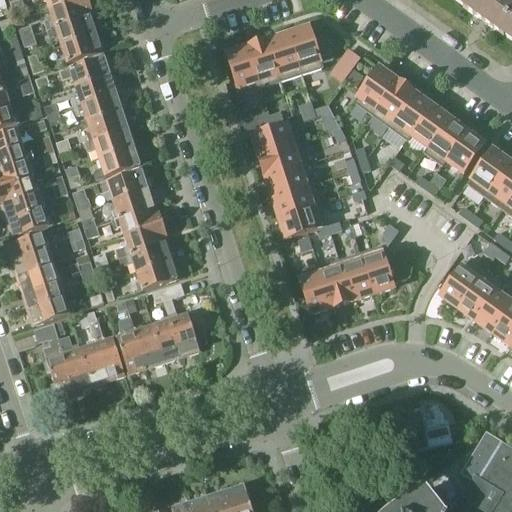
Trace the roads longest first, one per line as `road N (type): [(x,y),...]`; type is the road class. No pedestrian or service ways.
road 1 (residential): [(153,33),(277,400)]
road 2 (residential): [(40,500),(255,429),(277,400)]
road 3 (residential): [(277,400),(239,398),(28,468)]
road 4 (residential): [(510,100),(366,0)]
road 5 (residential): [(420,360),(385,351),(317,373),(277,400)]
road 6 (residential): [(277,400),(318,401),(391,380),(420,360)]
